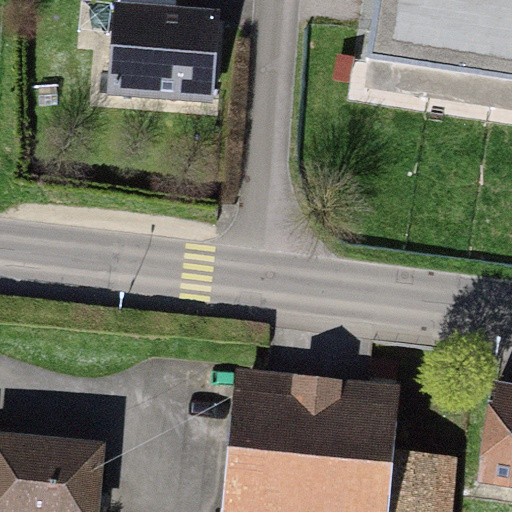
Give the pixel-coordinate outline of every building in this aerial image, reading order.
[(511,0),(380,0),(371,61),(511,82),(511,0)] [(218,23),(120,15),(114,95),(212,103),(218,23)] [(511,393),(497,391),(480,480),(511,485),(511,393)] [(405,418),(241,397),(226,511),(456,511),(462,469),(399,460),(405,418)] [(101,448),(0,437),(0,511),(79,511),(81,490),(97,491),(101,448)]
